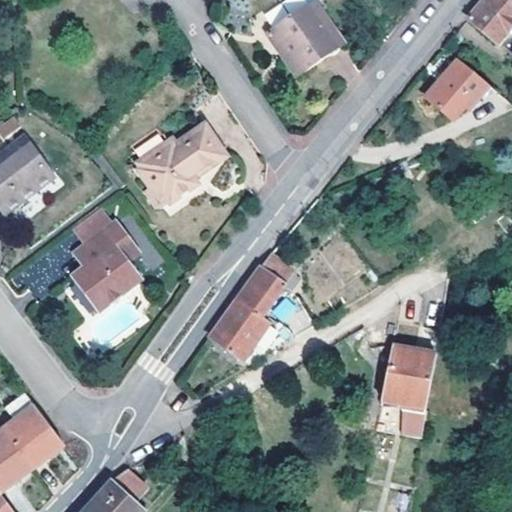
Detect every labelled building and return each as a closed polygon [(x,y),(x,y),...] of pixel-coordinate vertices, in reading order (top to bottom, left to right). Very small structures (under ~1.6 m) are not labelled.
[(311,0),(270,28),(289,55),(282,60),(298,84),(346,52),(311,0)] [(511,0),(483,0),(481,3),(468,18),(499,42),(500,40),(511,27),(511,0)] [(511,27),(500,40),(511,50),(511,27)] [(289,55),(270,28),(263,33),(282,60),(289,55)] [(486,82),(458,58),(427,96),(454,120),(486,82)] [(153,183),(163,196),(190,179),(183,167),(216,145),(202,124),(173,144),(169,138),(135,161),(137,166),(134,168),(147,187),(153,183)] [(22,138),(0,154),(0,160),(2,163),(0,164),(0,209),(4,215),(52,179),(22,138)] [(153,183),(147,187),(156,201),(163,196),(153,183)] [(102,208),(74,231),(83,242),(111,220),(102,208)] [(91,258),(80,266),(71,273),(97,306),(136,276),(123,259),(134,250),(111,220),(83,242),(81,244),(91,258)] [(69,252),(80,266),(91,258),(81,244),(69,252)] [(223,321),(211,338),(243,360),(271,322),(265,318),(295,276),(266,258),(223,321)] [(280,302),(273,316),(299,330),(306,316),(280,302)] [(378,410),(420,420),(433,361),(390,352),(378,410)] [(14,419),(1,429),(32,471),(66,446),(34,405),(23,391),(3,405),(14,419)] [(378,410),(375,420),(418,430),(420,420),(378,410)] [(1,429),(0,430),(0,493),(1,494),(32,471),(1,429)] [(148,489),(127,470),(111,480),(82,511),(146,511),(147,511),(139,502),(148,489)] [(0,493),(0,511),(13,511),(1,494),(0,493)]
